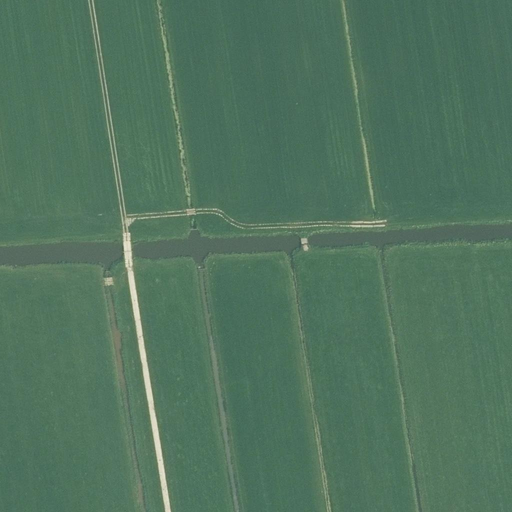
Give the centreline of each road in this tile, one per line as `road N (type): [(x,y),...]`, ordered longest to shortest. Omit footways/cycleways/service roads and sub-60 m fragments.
road 1 (track): [(167,511),(93,0)]
road 2 (track): [(337,511),(307,275)]
